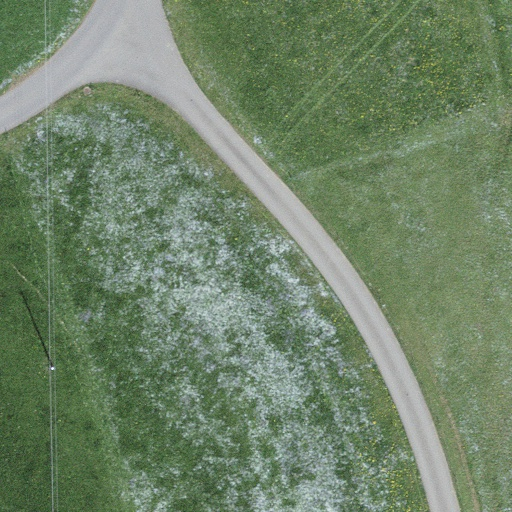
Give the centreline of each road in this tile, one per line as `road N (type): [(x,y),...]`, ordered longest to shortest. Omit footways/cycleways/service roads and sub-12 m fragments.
road 1 (track): [(447,511),(427,442),(372,322),(315,240),(115,19)]
road 2 (track): [(120,0),(115,19),(62,77),(0,115)]
